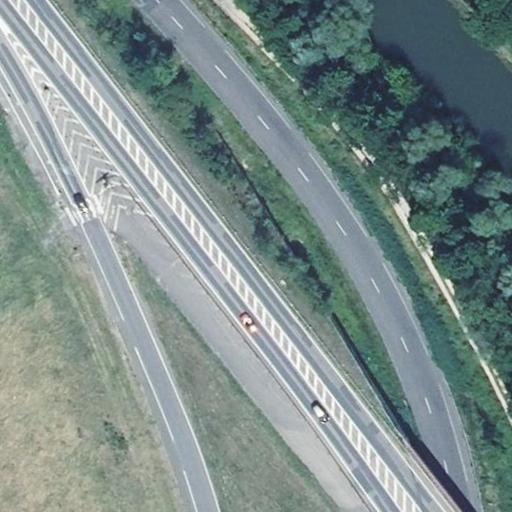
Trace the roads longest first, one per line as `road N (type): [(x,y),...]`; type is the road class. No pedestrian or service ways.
road 1 (secondary): [(415,511),(16,0)]
road 2 (motorway): [(453,511),(426,400),(394,318),(298,170),(157,0)]
road 3 (motorway): [(0,34),(150,353),(207,511)]
road 4 (track): [(231,0),(376,164),(511,408)]
